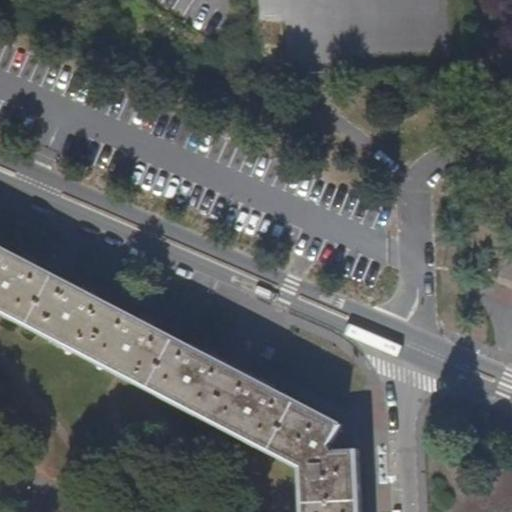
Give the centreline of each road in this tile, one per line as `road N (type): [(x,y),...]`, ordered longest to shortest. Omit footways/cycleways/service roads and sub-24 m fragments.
road 1 (residential): [(416,336),(0,158)]
road 2 (residential): [(0,178),(409,355)]
road 3 (residential): [(409,355),(413,511)]
